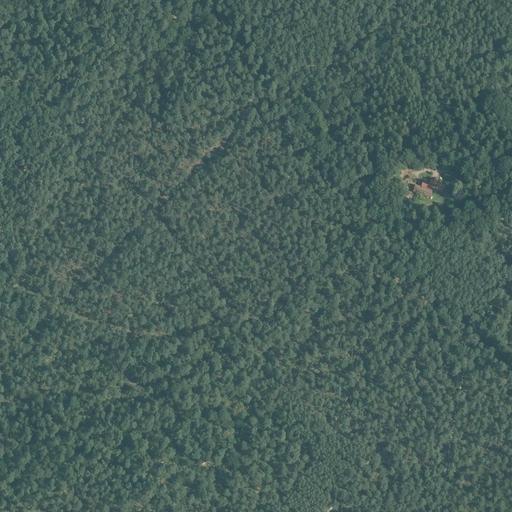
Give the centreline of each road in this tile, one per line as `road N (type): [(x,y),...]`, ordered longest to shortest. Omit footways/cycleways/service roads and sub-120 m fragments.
road 1 (track): [(0,294),(35,262),(91,174),(161,44),(170,11)]
road 2 (track): [(466,331),(438,347),(424,392),(327,511)]
